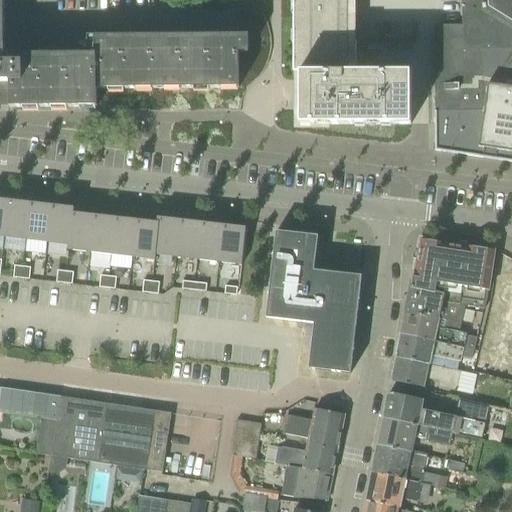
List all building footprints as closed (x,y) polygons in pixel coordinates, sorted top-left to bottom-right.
[(365,126),(411,126),(411,98),(411,73),(379,73),(349,73),(348,0),(293,0),(294,3),(301,3),(301,14),(294,14),(294,61),(294,75),(300,75),(300,125),(330,125),(330,126),(350,126),(350,125),(352,125),(355,125),(355,115),(365,115),(365,126)] [(511,0),(453,0),(453,26),(427,26),(430,73),(436,152),(511,165),(511,0)] [(98,90),(110,90),(110,87),(124,87),(124,90),(138,90),(138,87),(152,87),(152,89),(166,89),(166,87),(181,86),(181,89),(195,89),(195,86),(209,86),(209,89),(223,89),(223,86),(237,86),(237,89),(239,89),(239,54),(249,53),(249,42),(95,43),(95,61),(10,61),(10,63),(0,63),(0,102),(10,103),(10,109),(24,108),(24,106),(38,105),(38,108),(53,108),(53,105),(67,105),(67,108),(81,108),(81,105),(95,105),(95,108),(98,108),(98,90)] [(0,236),(5,237),(9,202),(0,200),(0,236)] [(31,204),(9,202),(5,237),(26,240),(31,204)] [(52,206),(31,204),(26,240),(48,242),(52,206)] [(74,209),(52,206),(48,242),(69,245),(73,213),(74,209)] [(95,215),(73,213),(69,245),(69,249),(90,251),(95,215)] [(116,218),(95,215),(90,251),(112,254),(116,218)] [(137,221),(116,218),(112,254),(133,256),(137,221)] [(181,222),(159,219),(159,223),(155,255),(177,257),(181,222)] [(159,223),(137,221),(133,256),(155,259),(155,255),(159,223)] [(202,224),(181,222),(177,257),(198,260),(202,224)] [(224,227),(202,224),(198,260),(220,262),(224,227)] [(246,229),(224,227),(220,262),(242,265),(246,229)] [(351,375),(362,280),(314,274),(319,238),(277,233),(267,321),(314,327),(309,370),(351,375)] [(488,299),(495,252),(422,241),(411,291),(443,298),(450,309),(465,311),(466,307),(485,310),(488,299)] [(357,275),(360,249),(331,246),(328,272),(357,275)] [(511,254),(507,254),(499,306),(511,307),(511,254)] [(23,268),(15,267),(14,279),(22,279),(23,268)] [(31,268),(23,268),(22,279),(30,280),(31,268)] [(66,273),(58,272),(57,284),(65,285),(66,273)] [(74,274),(66,273),(65,285),(73,285),(74,274)] [(109,278),(101,277),(100,289),(108,290),(109,278)] [(117,279),(109,278),(108,290),(116,290),(117,279)] [(152,283),(144,282),(143,294),(151,295),(152,283)] [(195,284),(183,282),(182,290),(194,292),(195,284)] [(160,284),(152,283),(151,295),(158,295),(160,284)] [(207,285),(195,284),(194,292),(206,293),(207,285)] [(239,289),(228,287),(227,295),(239,297),(239,289)] [(440,319),(462,324),(465,311),(450,309),(443,298),(411,291),(407,314),(440,319)] [(475,352),(478,338),(459,334),(462,324),(440,319),(407,314),(402,336),(475,352)] [(402,336),(397,359),(430,367),(457,372),(459,363),(461,363),(462,357),(473,359),(475,352),(402,336)] [(397,359),(392,382),(424,389),(426,380),(440,383),(439,389),(457,393),(457,392),(461,373),(457,372),(430,367),(397,359)] [(43,417),(57,419),(60,398),(2,389),(0,401),(0,412),(42,419),(43,417)] [(423,401),(390,394),(384,419),(441,432),(482,442),(489,408),(458,401),(455,414),(457,415),(456,419),(420,411),(423,401)] [(107,405),(61,398),(60,398),(57,419),(51,457),(52,457),(69,459),(99,464),(107,405)] [(163,474),(172,414),(107,405),(99,464),(163,474)] [(313,422),(289,417),(285,436),(308,441),(307,446),(338,452),(345,416),(315,410),(313,422)] [(37,455),(51,457),(57,419),(43,417),(42,419),(37,455)] [(410,454),(410,453),(414,438),(439,443),(441,432),(384,419),(379,447),(410,454)] [(262,425),(237,421),(232,456),(234,457),(244,458),(256,460),(262,425)] [(279,448),(276,464),(286,467),(287,467),(291,467),(291,464),(304,466),(304,470),(333,476),(338,452),(307,446),(306,453),(292,450),(279,448)] [(373,474),(431,488),(431,487),(439,488),(441,477),(424,473),(428,457),(410,453),(410,454),(379,447),(373,474)] [(69,459),(52,457),(50,474),(59,475),(67,470),(69,459)] [(242,475),(244,458),(234,457),(231,477),(240,495),(247,496),(247,495),(267,498),(279,499),(280,493),(265,491),(265,488),(249,485),(249,488),(248,488),(242,475)] [(464,473),(465,465),(449,461),(446,460),(444,468),(447,469),(464,473)] [(294,497),(326,502),(328,502),(333,476),(304,470),(291,467),(287,467),(286,467),(282,495),(294,497)] [(117,481),(141,484),(143,472),(118,469),(117,481)] [(402,500),(428,505),(431,488),(373,474),(367,502),(397,508),(400,509),(402,500)] [(479,483),(476,495),(494,499),(496,487),(479,483)] [(244,510),(252,511),(265,511),(266,509),(267,498),(247,495),(247,496),(244,510)] [(167,511),(169,501),(140,497),(138,511),(167,511)] [(492,511),(495,501),(478,497),(475,511),(492,511)] [(267,498),(266,509),(278,511),(280,502),(279,502),(279,499),(267,498)] [(169,501),(167,511),(190,511),(191,511),(192,505),(169,501)] [(192,505),(191,511),(197,511),(204,511),(206,502),(194,501),(193,501),(192,505)] [(41,511),(43,504),(33,502),(32,511),(41,511)] [(396,511),(397,508),(367,502),(364,511),(396,511)]
